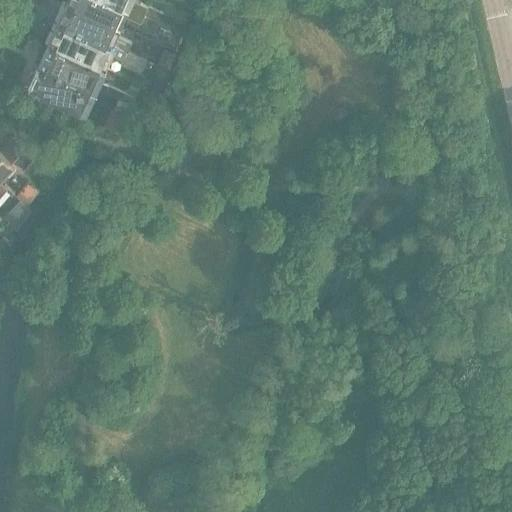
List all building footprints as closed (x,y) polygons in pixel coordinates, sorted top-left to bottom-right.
[(67,0),(67,1),(115,23),(120,13),(140,22),(144,15),(112,0),(67,0)] [(112,0),(144,15),(148,6),(133,0),(112,0)] [(59,19),(128,50),(131,42),(110,33),(115,23),(67,1),(59,19)] [(148,6),(144,15),(159,21),(163,13),(148,6)] [(153,33),(159,21),(144,15),(140,22),(138,26),(153,33)] [(49,40),(101,64),(107,51),(123,59),(121,63),(159,80),(164,69),(147,61),(148,59),(128,50),(59,19),(55,27),(52,28),(48,36),(49,39),(49,40)] [(49,40),(39,62),(104,92),(108,84),(94,78),(101,64),(49,40)] [(163,47),(156,63),(167,68),(174,52),(163,47)] [(179,58),(174,69),(186,75),(191,64),(179,58)] [(104,92),(39,62),(35,71),(31,72),(28,79),(29,82),(29,84),(81,108),(87,94),(100,100),(104,92)] [(176,76),(171,87),(180,91),(185,80),(176,76)] [(108,84),(104,92),(118,99),(132,106),(136,98),(126,93),(108,84)] [(119,133),(126,115),(128,116),(132,106),(118,99),(113,109),(106,127),(119,133)] [(0,180),(15,163),(24,171),(35,159),(11,138),(0,150),(0,149),(0,180)] [(22,189),(16,196),(27,206),(33,199),(22,189)] [(11,210),(4,217),(14,225),(20,217),(11,210)]
